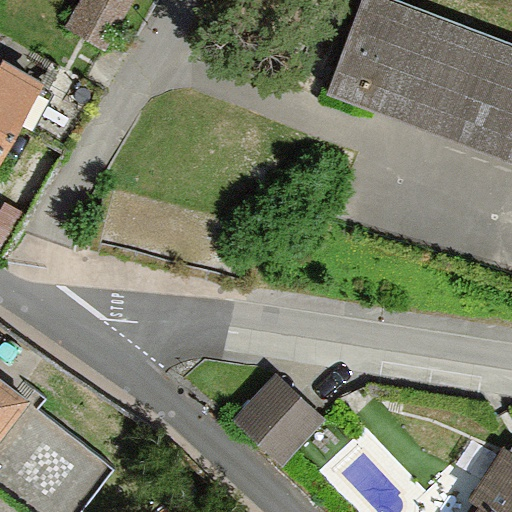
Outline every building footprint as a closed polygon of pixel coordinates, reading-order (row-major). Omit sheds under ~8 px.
[(134,0),(79,0),(66,23),(108,47),(134,0)] [(511,46),(390,0),(361,0),(324,97),(374,116),(511,168),(511,46)] [(0,165),(43,86),(0,61),(0,165)] [(326,420),(276,374),(232,421),(283,467),(326,420)] [(0,379),(0,442),(30,403),(0,379)] [(511,511),(511,444),(508,442),(461,511),(511,511)]
